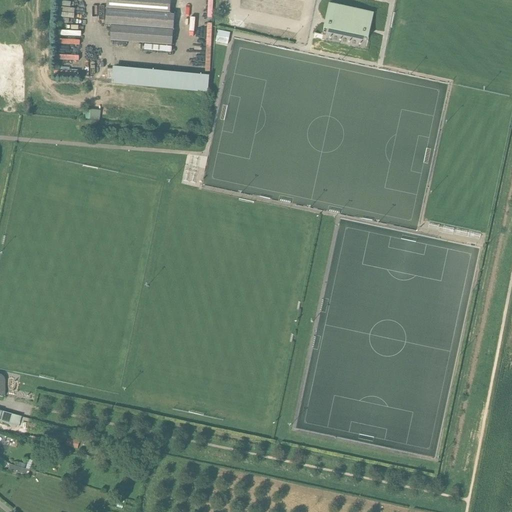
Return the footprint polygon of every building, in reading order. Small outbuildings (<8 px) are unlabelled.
[(107,0),(105,25),(112,26),(110,41),(172,46),(175,15),(170,14),(170,0),(107,0)] [(324,29),(369,39),(374,13),(329,4),(324,29)] [(218,29),(217,41),(229,42),(230,30),(218,29)] [(112,83),(208,92),(209,76),(113,67),(112,83)] [(21,417),(17,416),(0,411),(0,421),(18,426),(21,417)] [(66,446),(77,449),(80,441),(68,438),(66,446)] [(21,475),(20,477),(27,479),(29,471),(9,466),(8,471),(21,475)]
